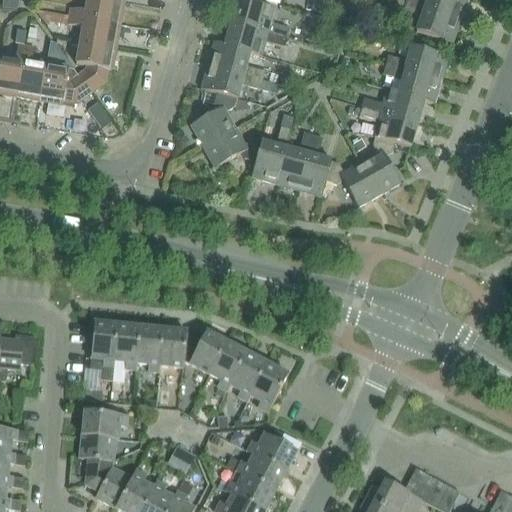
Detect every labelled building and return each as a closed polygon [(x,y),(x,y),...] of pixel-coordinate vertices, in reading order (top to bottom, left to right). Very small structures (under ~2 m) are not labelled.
[(113,2),(97,0),(86,0),(85,12),(70,10),(69,18),(119,27),(124,4),(113,2)] [(396,0),(393,9),(402,13),(405,3),(396,0)] [(427,0),(427,1),(424,0),(406,0),(405,3),(460,22),(467,0),(427,0)] [(238,1),(231,24),(286,40),(289,30),(270,25),(274,11),(238,1)] [(460,22),(405,3),(402,13),(421,19),(416,33),(452,45),(460,22)] [(119,27),(69,18),(67,26),(82,29),(79,44),(115,50),(119,27)] [(322,22),(319,34),(342,41),(346,28),(346,26),(323,20),(322,22)] [(231,24),(225,47),(249,55),(260,58),(264,44),(284,49),(286,40),(231,24)] [(17,32),(15,46),(24,47),(27,34),(17,32)] [(115,50),(79,44),(75,66),(86,68),(85,72),(78,77),(90,95),(105,84),(108,71),(111,72),(115,50)] [(213,44),(207,67),(262,83),(264,74),(264,73),(245,68),(249,55),(225,47),(213,44)] [(0,58),(0,96),(16,99),(25,48),(17,47),(15,62),(0,58)] [(25,48),(16,99),(39,103),(45,67),(31,64),(34,50),(25,48)] [(388,58),(385,67),(440,82),(447,59),(411,49),(407,63),(388,58)] [(75,105),(82,100),(90,95),(78,77),(77,77),(73,72),(45,67),(39,103),(62,107),(62,103),(75,105)] [(207,67),(200,91),(216,95),(236,101),(240,87),(259,92),(262,83),(207,67)] [(402,82),(398,95),(398,96),(422,102),(422,103),(434,106),(440,82),(385,67),(382,76),(402,82)] [(264,74),(262,83),(276,87),(276,86),(278,76),(264,73),(264,74)] [(262,83),(259,92),(276,97),(279,87),(276,86),(276,87),(262,83)] [(363,101),(361,110),(416,125),(422,103),(422,102),(398,96),(398,95),(386,92),(383,106),(363,101)] [(216,112),(190,127),(202,149),(234,130),(225,115),(225,114),(233,109),(236,101),(216,95),(213,106),(216,112)] [(233,109),(235,113),(249,112),(251,105),(236,101),(233,109)] [(358,112),(349,109),(347,116),(357,118),(358,112)] [(374,139),(394,145),(410,149),(416,125),(361,110),(358,120),(378,125),(374,139)] [(250,180),(274,186),(284,151),(290,131),(280,129),(275,148),(260,144),(260,145),(255,164),(250,180)] [(244,148),(234,130),(202,149),(214,170),(241,155),(244,160),(255,164),(260,145),(253,143),(244,148)] [(274,186),(297,193),(312,138),(303,135),(298,154),(284,151),(274,186)] [(321,199),(326,183),(331,164),(331,163),(316,159),(322,140),(312,138),(297,193),(321,199)] [(377,156),(360,165),(379,198),(400,185),(385,159),(391,155),(394,145),(374,139),(372,147),(377,156)] [(352,147),(357,154),(365,149),(360,142),(352,147)] [(331,164),(326,183),(336,186),(342,182),(357,210),(379,198),(360,165),(343,175),(338,166),(331,164)] [(112,384),(113,370),(114,363),(113,363),(117,327),(94,324),(89,373),(101,374),(100,383),(112,384)] [(113,363),(114,363),(125,365),(125,371),(136,372),(137,366),(136,366),(140,329),(117,327),(113,363)] [(136,366),(137,366),(148,367),(147,374),(159,375),(159,368),(163,331),(140,329),(136,366)] [(159,368),(182,370),(183,363),(182,363),(184,347),(198,348),(204,337),(186,335),(186,333),(163,331),(159,368)] [(182,363),(183,363),(209,377),(227,344),(206,333),(204,337),(198,348),(184,347),(182,363)] [(0,383),(5,384),(6,371),(19,372),(20,366),(32,368),(34,340),(15,337),(14,343),(0,341),(0,383)] [(227,344),(209,377),(220,383),(217,389),(218,389),(226,393),(227,394),(230,388),(229,388),(247,355),(227,344)] [(229,388),(230,388),(240,393),(237,399),(247,405),(250,399),(250,398),(267,366),(247,355),(229,388)] [(250,398),(250,399),(260,404),(257,410),(267,415),(288,377),(267,366),(250,398)] [(218,389),(215,395),(223,399),(226,393),(218,389)] [(80,402),(80,403),(101,405),(101,404),(102,393),(82,391),(80,402)] [(143,409),(143,410),(155,411),(155,410),(156,402),(143,401),(143,409)] [(115,440),(115,441),(118,441),(119,429),(126,430),(127,418),(84,413),(81,437),(115,440)] [(227,420),(217,420),(218,430),(227,429),(227,420)] [(0,431),(0,454),(10,456),(11,443),(27,445),(28,434),(0,431)] [(275,432),(271,440),(279,445),(284,437),(275,432)] [(246,454),(252,457),(285,474),(296,454),(279,445),(271,440),(263,436),(258,447),(251,444),(246,454)] [(115,440),(81,437),(79,460),(88,461),(85,487),(96,480),(98,462),(113,463),(115,441),(115,440)] [(214,438),(211,444),(217,447),(221,441),(214,438)] [(177,449),(169,463),(185,471),(192,457),(177,449)] [(10,456),(0,454),(0,477),(7,479),(9,467),(24,469),(26,458),(10,456)] [(252,457),(247,467),(241,464),(235,474),(241,478),(242,477),(274,495),(285,474),(252,457)] [(232,459),(227,467),(235,472),(240,464),(232,459)] [(96,480),(85,487),(98,494),(95,500),(114,510),(132,481),(131,481),(112,470),(113,463),(98,462),(96,480)] [(415,471),(414,473),(409,482),(431,494),(437,483),(415,471)] [(132,481),(114,510),(117,511),(140,511),(153,489),(143,483),(146,477),(135,472),(131,481),(132,481)] [(7,479),(0,477),(0,500),(5,501),(6,489),(22,491),(23,481),(7,479)] [(242,477),(241,478),(236,488),(230,484),(225,495),(231,498),(231,497),(258,511),(264,511),(274,495),(242,477)] [(425,505),(431,494),(409,482),(403,493),(384,483),(379,492),(372,488),(366,499),(389,511),(416,511),(421,503),(425,505)] [(153,489),(140,511),(166,511),(173,500),(163,494),(166,488),(156,483),(153,489)] [(437,483),(431,494),(425,505),(436,511),(448,489),(437,483)] [(448,489),(436,511),(437,511),(449,511),(459,494),(448,489)] [(173,500),(166,511),(193,511),(194,511),(183,505),(186,499),(176,494),(173,500)] [(504,511),(511,500),(500,494),(490,511),(504,511)] [(258,511),(231,497),(231,498),(225,508),(219,504),(215,511),(258,511)] [(389,511),(366,499),(360,511),(362,511),(389,511)] [(5,501),(0,500),(0,511),(3,511),(4,511),(3,511),(19,511),(21,503),(5,502),(5,501)]
